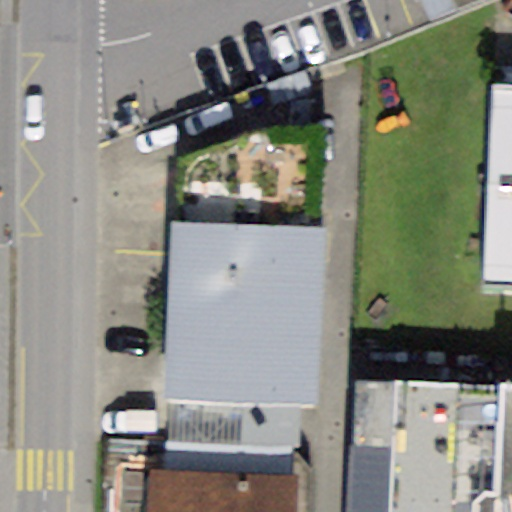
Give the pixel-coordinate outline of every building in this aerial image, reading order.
[(418,0),(428,23),(483,0),(418,0)] [(511,88),(494,87),(482,282),(511,284),(511,88)] [(268,120),(174,159),(164,401),(299,406),(317,407),(325,230),(320,228),(323,122),(268,120)] [(393,451),(396,381),(353,379),(349,449),(393,451)] [(511,511),(511,386),(396,381),(393,451),(390,511),(511,511)] [(164,401),(162,442),(290,447),(297,448),(299,406),(164,401)] [(162,470),(151,470),(149,511),(292,511),(294,478),(288,478),(290,447),(162,442),(162,470)]
